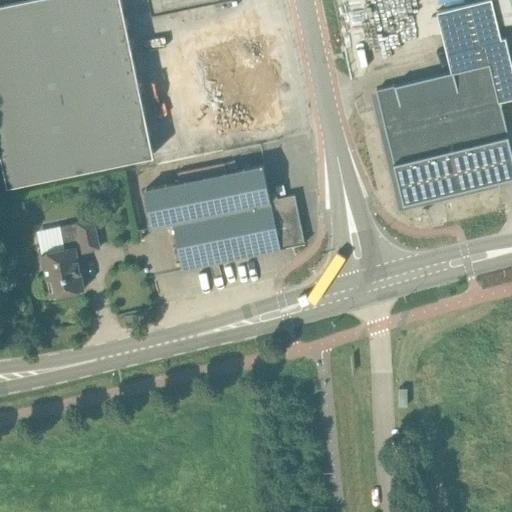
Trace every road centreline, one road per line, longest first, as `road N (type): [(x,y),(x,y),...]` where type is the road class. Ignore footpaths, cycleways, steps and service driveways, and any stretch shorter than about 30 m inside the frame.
road 1 (unclassified): [(362,276),(302,0)]
road 2 (tertiary): [(362,276),(281,300),(210,334)]
road 3 (tertiary): [(210,334),(368,299)]
road 4 (tertiary): [(511,239),(362,276)]
road 5 (tertiary): [(368,299),(511,258)]
road 6 (tertiary): [(77,365),(210,334)]
